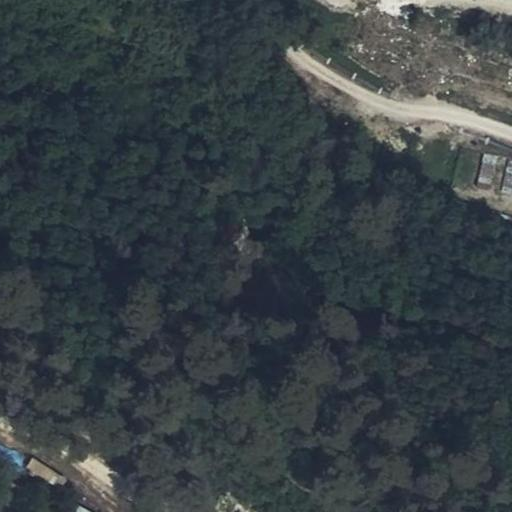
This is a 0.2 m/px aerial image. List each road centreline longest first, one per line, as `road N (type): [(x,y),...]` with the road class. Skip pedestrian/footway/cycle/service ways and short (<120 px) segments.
road 1 (track): [(249,0),(296,61),(380,110),(432,112),(511,137)]
road 2 (track): [(0,430),(64,459),(121,511)]
